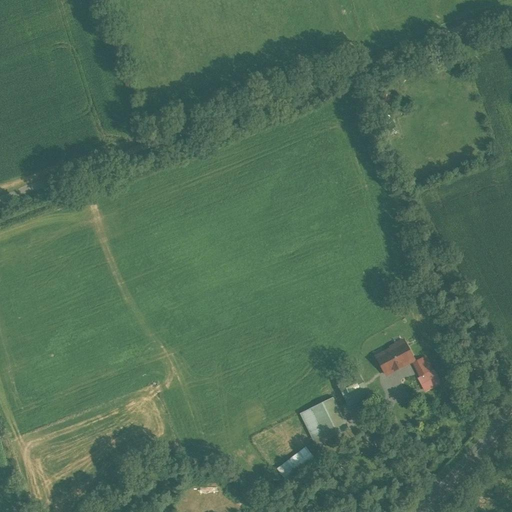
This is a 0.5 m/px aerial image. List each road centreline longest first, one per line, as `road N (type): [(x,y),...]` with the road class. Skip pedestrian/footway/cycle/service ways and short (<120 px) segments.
road 1 (unclassified): [(0,200),(511,10)]
road 2 (secondary): [(511,414),(423,511)]
